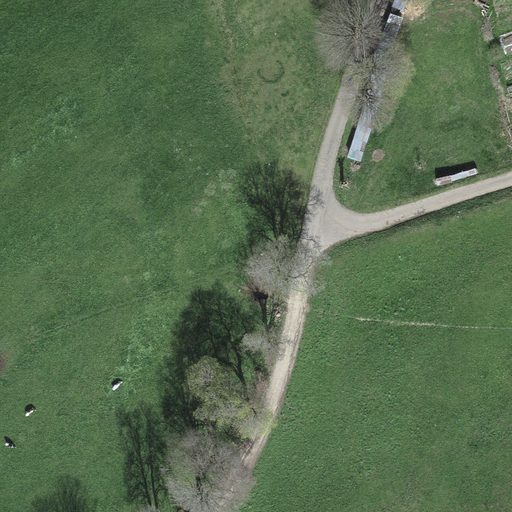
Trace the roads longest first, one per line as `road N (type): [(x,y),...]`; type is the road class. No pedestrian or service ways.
road 1 (residential): [(386,0),(316,223),(372,222),(511,179)]
road 2 (track): [(316,223),(245,478),(211,511)]
